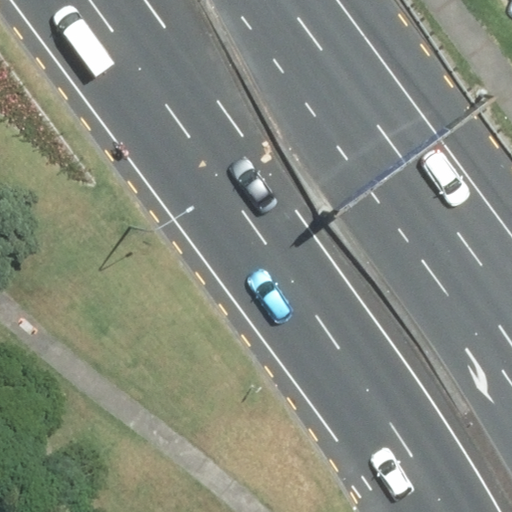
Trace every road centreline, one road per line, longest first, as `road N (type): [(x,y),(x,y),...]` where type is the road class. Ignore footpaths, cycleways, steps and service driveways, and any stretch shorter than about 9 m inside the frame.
road 1 (primary): [(371,377),(75,0)]
road 2 (primary): [(280,0),(511,339)]
road 3 (primary): [(444,511),(371,377)]
road 4 (primary): [(414,511),(371,377)]
